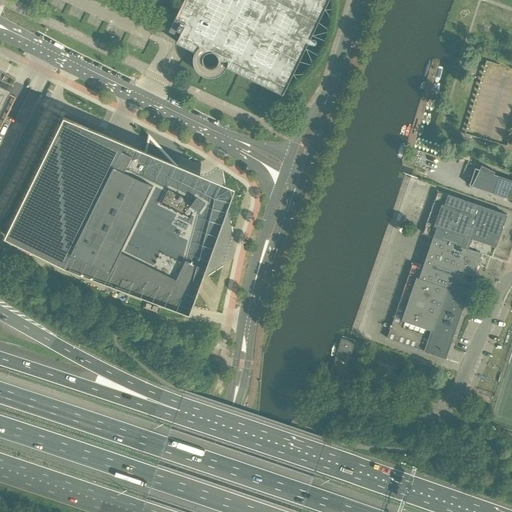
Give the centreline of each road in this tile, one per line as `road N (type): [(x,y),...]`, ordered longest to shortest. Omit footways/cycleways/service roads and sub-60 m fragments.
road 1 (unclassified): [(511,278),(443,406),(419,414),(352,401),(329,406),(306,426),(277,511)]
road 2 (motorway): [(354,511),(0,392)]
road 3 (tertiary): [(196,511),(229,414),(252,288),(292,174)]
road 4 (tertiary): [(292,174),(0,26)]
road 5 (motorway): [(451,511),(177,416)]
road 6 (motorway): [(0,428),(254,511)]
road 7 (motorway): [(177,416),(0,313)]
road 8 (motorway): [(177,416),(0,358)]
road 9 (unclassified): [(292,174),(355,0)]
road 10 (motorway): [(0,460),(150,511)]
